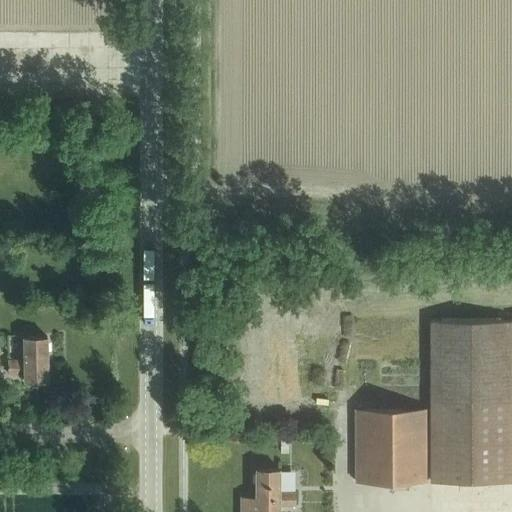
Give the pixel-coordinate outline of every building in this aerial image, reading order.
[(511,320),(431,320),(431,480),(511,480),(511,320)] [(24,381),(48,381),(47,337),(23,337),(24,360),(7,360),(7,374),(24,373),(24,381)] [(427,480),(427,409),(356,409),(356,480),(427,480)] [(279,511),(279,505),(296,505),(296,492),(279,492),(279,469),(256,469),(256,497),(241,497),(241,511),(279,511)] [(511,511),(511,501),(452,502),(452,511),(511,511)]
